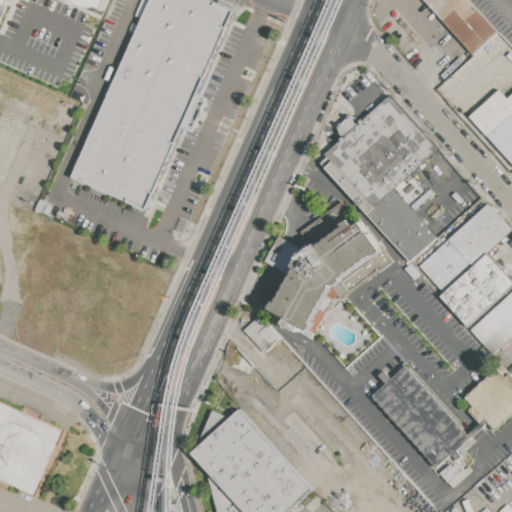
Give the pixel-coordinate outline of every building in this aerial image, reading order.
[(0,0),(108,0),(104,9),(98,6),(97,8),(91,5),(89,8),(79,3),(78,5),(66,0),(11,0),(9,5),(7,4),(0,18),(0,0)] [(208,0),(154,0),(75,176),(147,208),(235,12),(208,0)] [(424,0),(469,0),(499,33),(473,55),(424,0)] [(511,114),(488,136),(471,116),(501,89),(510,99),(511,97),(511,114)] [(390,96),(439,149),(395,189),(367,214),(322,165),(329,158),(326,155),(343,139),(340,127),(352,116),(363,121),(390,96)] [(511,161),(488,136),(511,114),(511,161)] [(395,189),(439,237),(411,262),(367,214),(395,189)] [(489,204),(511,230),(511,232),(489,253),(444,293),(420,266),(489,204)] [(334,285),(313,322),(315,323),(310,331),(303,327),(300,332),(285,324),(288,319),(271,309),(275,301),(278,302),(296,267),(295,267),(301,257),(345,227),(344,225),(351,220),(356,227),(363,222),(393,261),(353,291),(343,299),(334,285)] [(280,236),(291,241),(303,247),(289,274),(276,267),(266,262),(280,236)] [(489,253),(511,279),(511,289),(468,328),(440,297),(444,293),(489,253)] [(511,293),(511,337),(494,354),(472,330),(511,293)] [(245,331),(260,317),(268,326),(269,324),(281,337),(265,352),(245,331)] [(406,366),(469,434),(454,448),(462,456),(458,460),(452,454),(438,468),(373,396),(406,366)] [(511,416),(497,430),(486,418),(481,423),(470,411),(475,406),(467,397),(498,369),(506,378),(511,374),(511,375),(511,416)] [(0,402),(69,433),(40,499),(0,481),(0,402)] [(241,409),(314,489),(288,511),(219,511),(209,473),(192,453),(199,447),(215,411),(231,418),(241,409)] [(440,474),(456,460),(465,470),(450,484),(440,474)] [(450,484),(465,470),(469,466),(473,470),(454,488),(450,484)]
